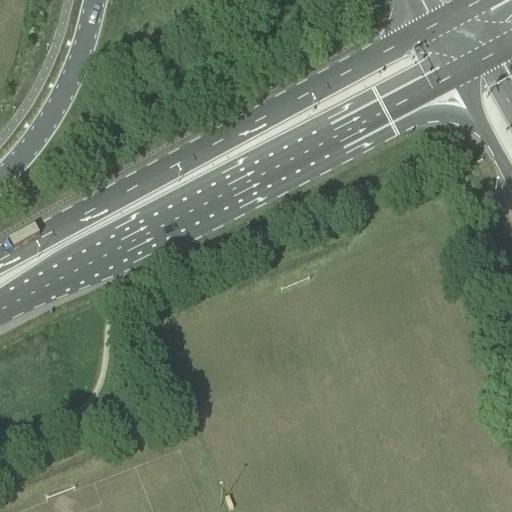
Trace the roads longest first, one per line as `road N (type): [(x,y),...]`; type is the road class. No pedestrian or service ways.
road 1 (primary): [(0,308),(464,69)]
road 2 (primary): [(440,25),(0,259)]
road 3 (secondary): [(96,0),(62,95),(0,177)]
